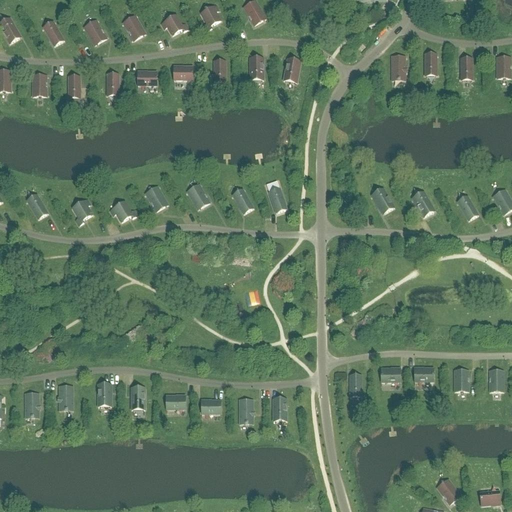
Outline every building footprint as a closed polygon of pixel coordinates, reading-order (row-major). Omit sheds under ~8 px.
[(254,29),(266,22),(256,4),(244,11),(254,29)] [(219,14),(216,9),(202,17),(208,27),(205,28),(208,34),(212,32),(211,29),(221,24),(216,15),(219,14)] [(146,37),(136,19),(124,26),(134,44),(146,37)] [(182,29),(177,19),(162,27),(165,32),(168,30),(173,38),(183,33),(184,35),(188,32),(185,27),(182,29)] [(17,32),(11,21),(0,27),(0,29),(10,47),(20,41),(15,33),(17,32)] [(107,42),(97,23),(85,30),(95,49),(107,42)] [(65,44),(54,25),(44,31),(55,50),(65,44)] [(425,57),(426,79),(437,79),(437,57),(425,57)] [(392,84),(406,84),(405,72),(407,72),(407,69),(405,69),(405,60),(392,60),(392,84)] [(497,61),(497,82),(511,82),(511,61),(497,61)] [(250,83),(264,83),(264,62),(252,62),(252,71),(250,71),(250,83)] [(299,64),(288,62),(284,84),(297,86),(299,74),(297,74),(299,64)] [(461,62),(461,84),(473,84),(473,62),(461,62)] [(226,64),(215,65),(215,86),(226,86),(226,64)] [(193,70),(174,70),(174,82),(184,82),(184,83),(193,83),(193,82),(194,82),(193,70)] [(0,94),(11,95),(11,74),(0,73),(0,94)] [(157,76),(138,76),(138,87),(148,87),(148,89),(157,89),(157,87),(158,87),(157,76)] [(119,77),(108,78),(108,99),(119,99),(119,77)] [(47,79),(33,79),(33,100),(47,100),(47,79)] [(81,80),(69,80),(69,102),(81,102),(81,80)] [(210,206),(200,188),(188,195),(198,213),(210,206)] [(158,190),(146,197),(157,215),(169,208),(158,190)] [(287,213),(280,192),(269,196),(277,216),(287,213)] [(384,192),(372,199),(378,209),(380,208),(385,217),(395,211),(384,192)] [(254,212),(243,193),(233,198),(244,217),(254,212)] [(511,204),(505,193),(493,200),(504,218),(511,213),(511,204)] [(424,195),(413,202),(424,221),(433,215),(429,207),(430,206),(424,195)] [(49,217),(38,198),(28,204),(39,223),(49,217)] [(468,199),(458,205),(469,224),(479,218),(468,199)] [(91,208),(88,203),(73,211),(79,221),(77,223),(80,228),(84,226),(83,224),(93,218),(88,209),(91,208)] [(131,215),(125,205),(111,214),(114,218),(117,217),(122,225),(132,219),(133,222),(137,219),(134,214),(131,215)] [(250,294),(251,306),(260,305),(258,293),(250,294)] [(401,372),(381,372),(381,384),(382,384),(382,385),(391,385),(391,384),(401,384),(401,372)] [(434,372),(415,372),(415,383),(425,383),(425,385),(434,385),(434,383),(434,372)] [(469,373),(455,374),(455,395),(469,395),(469,373)] [(504,395),(504,374),(490,374),(490,395),(504,395)] [(350,379),(350,400),(362,400),(362,378),(350,379)] [(110,388),(98,388),(98,410),(112,410),(112,398),(110,398),(110,388)] [(60,390),(60,401),(58,401),(58,405),(60,405),(60,414),(73,414),(73,390),(60,390)] [(145,413),(145,391),(134,391),(134,401),(132,401),(132,413),(145,413)] [(39,408),(39,397),(26,397),(26,421),(39,421),(39,412),(41,412),(41,408),(39,408)] [(186,400),(166,400),(166,407),(167,407),(167,411),(185,411),(186,411),(186,400)] [(287,402),(276,403),(276,412),(274,412),(274,424),(287,424),(287,402)] [(253,414),(253,403),(240,403),(240,427),(253,427),(253,418),(255,418),(255,414),(253,414)] [(221,404),(202,404),(202,416),(221,416),(221,412),(221,404)] [(449,482),(437,491),(450,508),(461,499),(449,482)] [(481,509),(501,507),(500,495),(490,496),(490,495),(480,496),(480,497),(481,509)]
